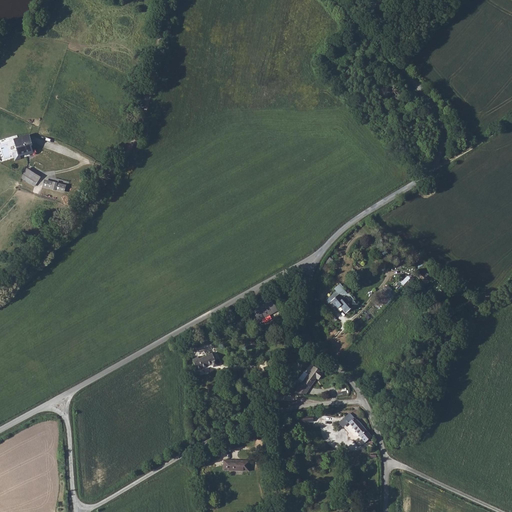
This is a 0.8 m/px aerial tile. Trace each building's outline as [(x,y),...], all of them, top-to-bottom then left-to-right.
[(13,139),(16,152),(17,155),(19,154),(24,153),(25,154),(32,152),(27,135),(13,139)] [(34,184),(37,178),(25,170),(22,175),(34,184)] [(64,192),(66,184),(44,179),(43,187),(64,192)] [(383,306),(397,295),(388,285),(375,296),(383,306)] [(336,291),(328,298),(331,301),(332,300),(335,303),(337,301),(341,305),(340,307),(344,311),(354,301),(351,297),(349,299),(343,293),(345,291),(341,286),(336,291)] [(266,307),(254,314),(259,324),(278,313),(273,302),(265,306),(266,307)] [(196,357),(191,360),(195,370),(210,364),(211,368),(216,366),(211,353),(197,359),(196,357)] [(229,368),(233,366),(232,364),(239,361),(240,363),(243,362),(238,353),(236,354),(236,355),(225,361),(229,368)] [(273,359),(266,361),(267,365),(270,364),(273,375),(270,375),(271,379),(278,378),(273,359)] [(305,384),(306,383),(312,375),(314,373),(316,374),(319,370),(310,363),(298,378),(305,383),(305,384)] [(351,415),(349,414),(345,418),(347,420),(345,421),(352,429),(357,435),(356,435),(361,441),(365,438),(367,441),(370,439),(364,429),(358,423),(351,415)] [(255,430),(251,440),(259,442),(262,432),(255,430)] [(246,456),(220,457),(220,467),(246,467),(246,456)]
